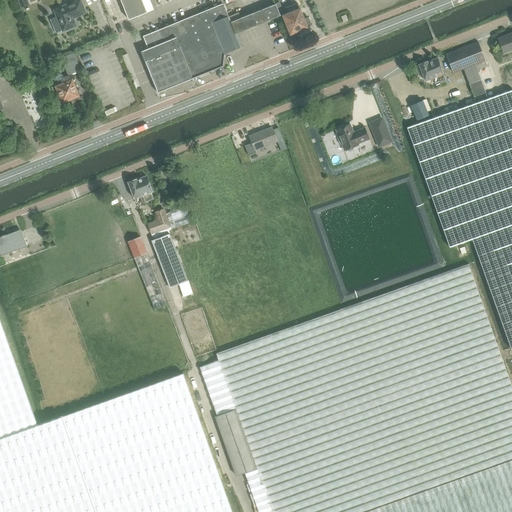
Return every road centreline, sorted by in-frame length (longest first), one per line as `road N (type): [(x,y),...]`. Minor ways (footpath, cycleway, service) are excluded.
road 1 (residential): [(0,222),(511,18)]
road 2 (secondary): [(0,179),(454,0)]
